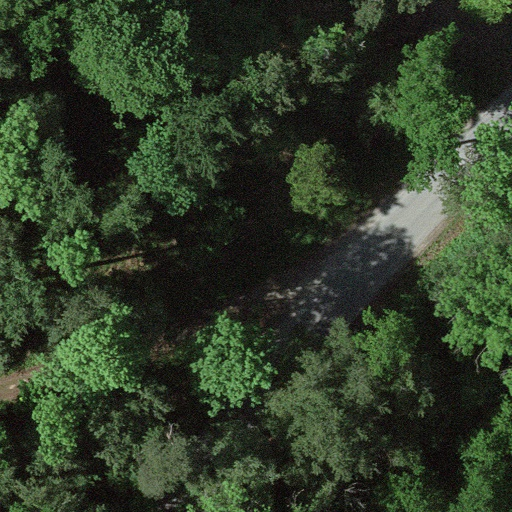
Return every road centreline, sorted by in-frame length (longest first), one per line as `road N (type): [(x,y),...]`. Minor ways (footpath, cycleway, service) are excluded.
road 1 (unclassified): [(511,123),(392,239),(281,370),(179,511)]
road 2 (track): [(0,376),(392,239)]
